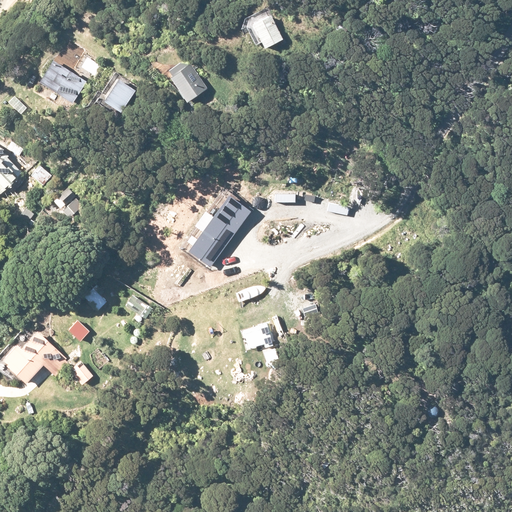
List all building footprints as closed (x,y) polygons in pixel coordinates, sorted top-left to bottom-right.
[(249,26),(262,51),(282,40),(269,16),(249,26)] [(340,24),(334,31),(339,35),(345,29),(340,24)] [(50,62),(37,85),(53,94),(53,95),(71,106),(84,82),(50,62)] [(184,105),(206,90),(188,64),(181,63),(166,72),(170,78),(167,80),(184,105)] [(116,81),(101,103),(117,114),(132,92),(116,81)] [(26,147),(13,138),(7,148),(20,156),(26,147)] [(0,191),(19,174),(2,155),(0,151),(0,150),(0,191)] [(53,174),(41,164),(31,175),(43,185),(53,174)] [(63,210),(77,196),(69,187),(54,201),(63,210)] [(77,196),(63,210),(71,219),(86,204),(77,196)] [(81,298),(95,312),(105,302),(91,288),(81,298)] [(146,306),(131,296),(123,309),(143,322),(150,310),(145,307),(146,306)] [(153,297),(147,304),(152,308),(157,301),(153,297)] [(277,343),(268,320),(243,330),(250,349),(265,343),(266,347),(277,343)] [(24,385),(55,351),(36,332),(4,366),(24,385)] [(89,377),(81,367),(74,372),(83,382),(89,377)]
